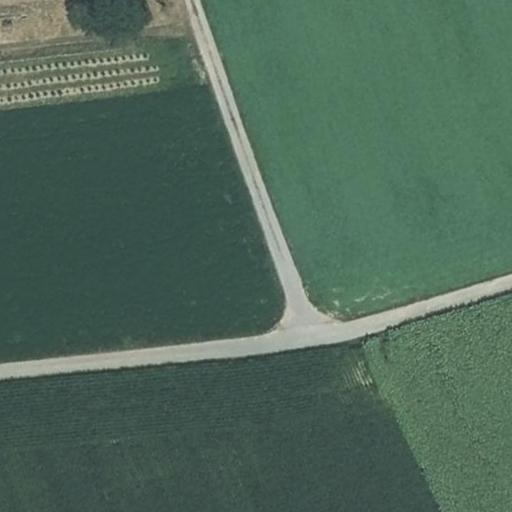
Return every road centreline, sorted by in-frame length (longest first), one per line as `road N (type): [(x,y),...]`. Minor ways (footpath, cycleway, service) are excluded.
road 1 (track): [(0,372),(311,340),(511,284)]
road 2 (track): [(311,340),(191,0)]
